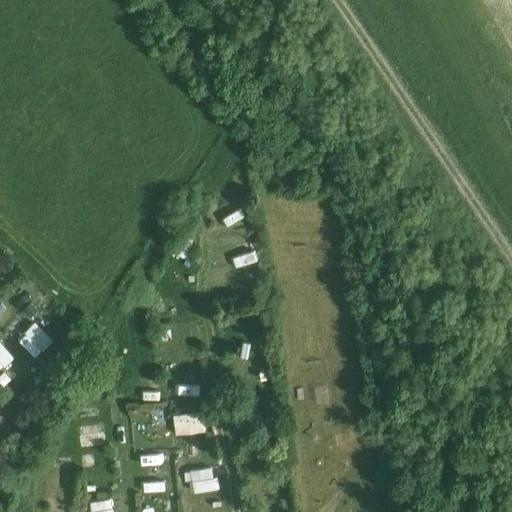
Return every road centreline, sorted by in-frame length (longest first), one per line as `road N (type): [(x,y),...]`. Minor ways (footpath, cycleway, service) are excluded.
road 1 (track): [(238,511),(202,266)]
road 2 (track): [(120,390),(134,511)]
